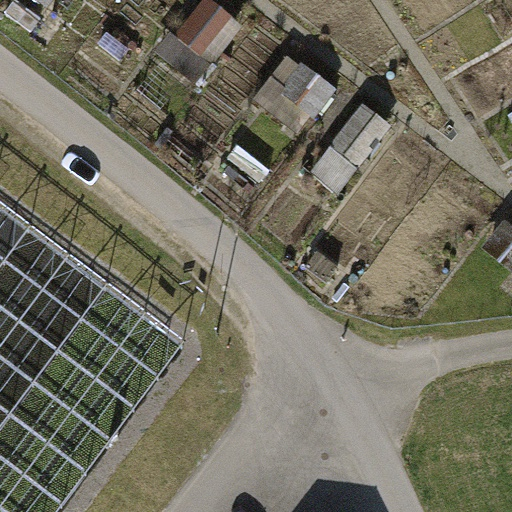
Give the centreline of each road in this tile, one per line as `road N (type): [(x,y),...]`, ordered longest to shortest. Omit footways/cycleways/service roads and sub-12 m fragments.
road 1 (unclassified): [(412,511),(358,375),(169,206),(0,75)]
road 2 (track): [(203,511),(274,419),(358,375),(511,352)]
